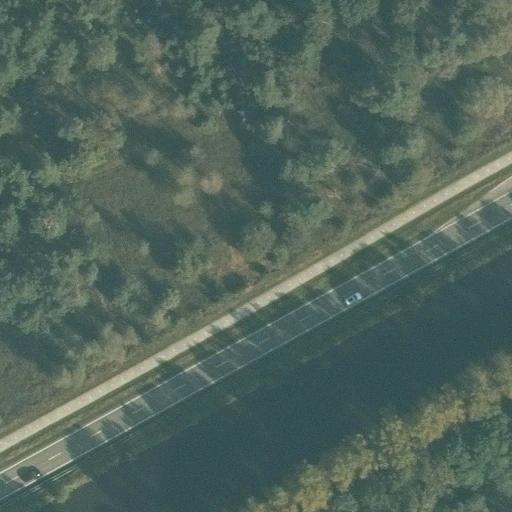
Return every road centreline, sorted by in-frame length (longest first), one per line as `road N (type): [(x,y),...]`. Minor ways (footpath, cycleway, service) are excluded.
road 1 (secondary): [(0,494),(511,206)]
road 2 (unclassified): [(309,511),(511,401)]
